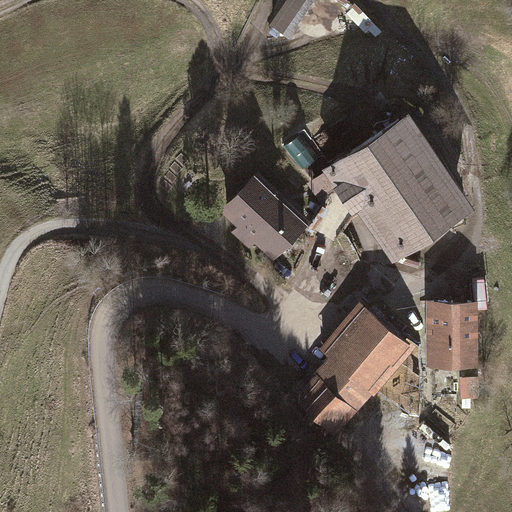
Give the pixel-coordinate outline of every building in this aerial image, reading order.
[(314,0),(285,0),(268,23),(286,37),(314,0)] [(404,103),(322,164),(392,258),(474,197),(404,103)] [(310,219),(256,169),(217,210),(234,226),(228,233),(246,249),(252,242),(272,261),(310,219)] [(478,297),(427,299),(429,366),(480,364),(478,297)] [(375,395),(418,345),(365,300),(322,350),(330,357),(375,395)] [(375,395),(330,357),(296,397),(341,435),(375,395)] [(477,378),(460,378),(460,398),(477,398),(477,378)]
